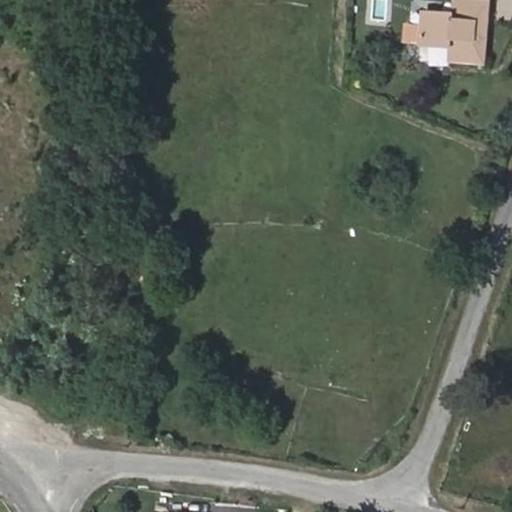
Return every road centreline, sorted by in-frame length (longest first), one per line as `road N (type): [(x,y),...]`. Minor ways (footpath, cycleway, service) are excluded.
road 1 (residential): [(404,510),(201,471),(60,463),(11,470)]
road 2 (residential): [(404,510),(511,205)]
